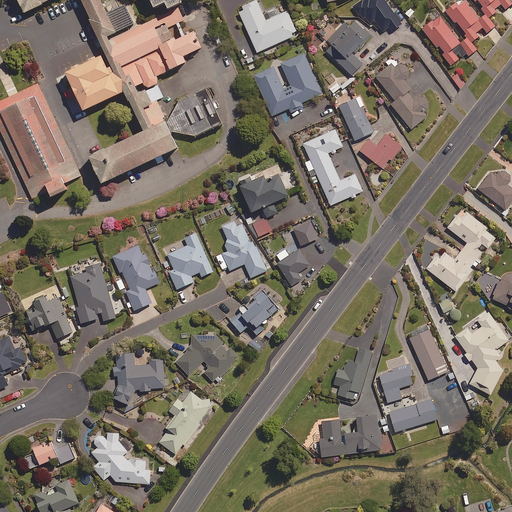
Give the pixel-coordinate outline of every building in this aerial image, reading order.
[(106,2),(105,0),(84,0),(89,9),(106,2)] [(153,0),(132,0),(95,16),(115,60),(179,32),(176,24),(192,17),(184,0),(183,0),(158,11),(153,0)] [(256,0),(255,0),(242,6),(243,9),(238,11),(256,52),(292,36),(291,33),(296,31),(287,11),(265,20),(256,0)] [(473,0),(475,2),(476,0),(477,0),(482,6),(480,8),(488,18),(495,12),(494,10),(501,4),(505,8),(511,2),(509,0),(473,0)] [(479,20),(464,1),(457,6),(454,2),(445,10),(471,41),(478,36),(475,33),(482,27),(486,32),(494,26),(485,15),(479,20)] [(421,30),(437,48),(438,47),(444,54),(442,55),(451,65),(459,58),(456,55),(459,53),(462,56),(466,53),(468,55),(476,48),(467,37),(459,42),(437,16),(421,30)] [(362,29),(354,21),(348,26),(344,22),(326,40),(329,43),(324,49),(351,75),(362,64),(352,54),(371,35),(364,28),(362,29)] [(197,26),(160,41),(171,66),(187,59),(184,52),(204,43),(197,26)] [(104,49),(67,66),(85,106),(124,89),(104,49)] [(271,116),(288,108),(289,113),(303,107),(302,102),(321,93),(303,53),(280,63),(290,86),(284,89),(274,66),(253,75),(271,116)] [(394,101),(407,92),(411,88),(405,80),(407,78),(408,74),(407,70),(404,67),(400,66),(395,68),(391,63),(375,77),(394,101)] [(465,85),(457,74),(452,78),(459,88),(465,85)] [(84,167),(43,79),(0,100),(0,135),(28,195),(84,167)] [(407,92),(394,101),(391,104),(411,129),(427,116),(423,112),(429,107),(420,95),(413,100),(407,92)] [(363,105),(359,96),(338,106),(354,140),(373,132),(361,106),(363,105)] [(167,117),(86,156),(99,183),(180,144),(167,117)] [(342,146),(335,129),(303,143),(310,161),(305,163),(308,171),(314,168),(330,205),(362,191),(355,174),(339,181),(327,153),(342,146)] [(402,147),(386,134),(376,145),(369,139),(360,150),(381,168),(389,159),(390,160),(402,147)] [(503,171),(499,171),(495,176),(490,172),(477,188),(505,210),(511,201),(511,188),(507,185),(510,180),(510,176),(503,171)] [(250,212),(258,209),(262,218),(278,211),(274,201),(287,196),(277,173),(264,179),(262,175),(246,183),(245,179),(237,183),(250,212)] [(235,211),(231,202),(225,205),(229,214),(235,211)] [(478,259),(482,253),(477,249),(481,243),(487,248),(495,238),(484,230),(486,227),(462,209),(447,228),(467,243),(454,260),(444,252),(439,258),(436,255),(426,268),(455,291),(472,270),(470,267),(472,264),(476,267),(480,261),(478,259)] [(271,231),(265,217),(249,224),(254,238),(271,231)] [(222,256),(216,258),(223,271),(228,268),(229,271),(244,264),(250,278),(267,270),(253,241),(250,243),(242,224),(236,227),(234,221),(220,227),(226,240),(225,245),(228,251),(221,254),(222,256)] [(318,238),(310,221),(293,229),(301,245),(318,238)] [(212,271),(195,233),(180,240),(183,247),(167,254),(173,269),(168,271),(176,289),(193,282),(191,276),(199,272),(201,276),(212,271)] [(144,254),(139,245),(114,257),(121,272),(122,271),(131,289),(126,291),(135,310),(152,302),(146,289),(160,282),(146,253),(144,254)] [(285,249),(276,255),(280,261),(277,262),(292,285),(301,279),(297,273),(309,265),(299,249),(289,255),(285,249)] [(124,300),(118,302),(115,289),(109,291),(101,262),(86,267),(87,271),(72,276),(80,305),(77,306),(82,323),(99,318),(97,312),(101,311),(104,320),(116,317),(115,314),(121,313),(121,310),(126,308),(124,300)] [(500,283),(498,282),(491,298),(508,306),(507,308),(511,309),(511,273),(510,273),(507,272),(503,275),(500,283)] [(123,278),(115,281),(119,291),(127,287),(123,278)] [(264,292),(246,306),(243,305),(240,306),(239,308),(239,311),(229,319),(240,333),(248,326),(256,335),(262,331),(258,325),(278,309),(264,292)] [(48,301),(46,297),(35,301),(37,307),(25,312),(33,330),(51,322),(58,338),(74,331),(59,296),(48,301)] [(451,309),(448,299),(439,302),(443,312),(451,309)] [(455,336),(466,353),(464,355),(469,362),(471,360),(477,369),(470,384),(490,395),(504,369),(495,364),(499,355),(495,349),(511,338),(503,325),(500,327),(488,310),(462,327),(464,330),(455,336)] [(448,371),(429,329),(409,338),(428,380),(448,371)] [(206,342),(200,336),(175,360),(189,375),(205,360),(211,367),(205,372),(215,383),(240,358),(230,348),(229,350),(223,344),(224,343),(215,333),(206,342)] [(0,388),(10,384),(4,371),(15,366),(16,370),(23,366),(22,363),(27,361),(20,345),(14,347),(9,334),(0,337),(0,388)] [(261,346),(251,339),(248,344),(257,351),(261,346)] [(371,353),(358,349),(354,363),(348,361),(344,372),(337,370),(333,383),(341,385),(338,395),(358,401),(371,353)] [(136,389),(141,389),(141,391),(152,390),(151,388),(166,387),(164,359),(149,360),(150,364),(136,365),(135,352),(123,353),(124,356),(117,356),(118,362),(115,362),(116,376),(119,375),(119,380),(116,380),(117,393),(115,398),(130,404),(136,389)] [(412,375),(409,364),(378,374),(387,403),(402,398),(398,388),(412,384),(409,376),(412,375)] [(212,406),(192,391),(183,403),(178,399),(170,411),(176,415),(167,428),(169,429),(160,442),(177,453),(184,443),(185,445),(200,424),(199,423),(212,406)] [(437,419),(431,399),(389,413),(395,432),(437,419)] [(379,433),(377,415),(356,418),(358,432),(341,434),(339,419),(321,422),(323,438),(319,439),(321,457),(359,452),(359,449),(369,448),(370,451),(383,449),(381,433),(379,433)] [(448,424),(440,427),(442,434),(450,432),(448,424)] [(102,433),(94,440),(99,447),(92,452),(100,462),(94,466),(104,479),(111,474),(117,481),(151,483),(151,470),(146,469),(146,460),(129,459),(124,455),(134,446),(127,437),(120,442),(119,432),(108,432),(108,441),(102,433)] [(56,449),(52,440),(34,447),(36,452),(26,456),(30,468),(59,457),(61,463),(75,457),(70,444),(56,449)] [(49,496),(46,490),(35,495),(42,511),(45,511),(47,511),(68,511),(67,508),(81,502),(70,479),(57,485),(60,491),(49,496)] [(117,511),(103,503),(97,511),(117,511)]
